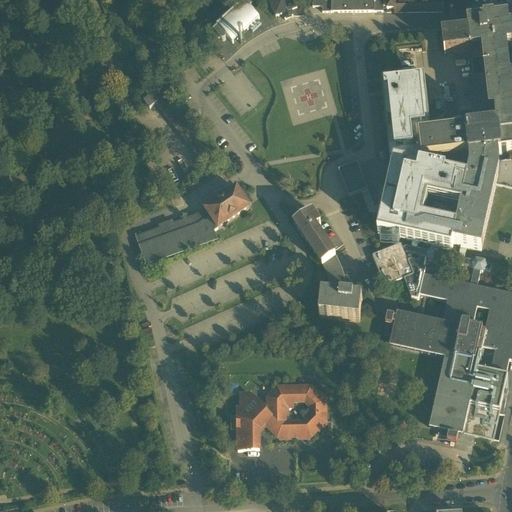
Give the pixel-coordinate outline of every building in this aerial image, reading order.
[(269,0),(276,18),(282,16),(290,13),(298,10),(294,0),(269,0)] [(323,14),(383,13),(383,0),(312,0),(312,9),(323,9),(323,14)] [(394,13),(443,13),(443,9),(444,9),(444,6),(443,6),(443,2),(401,2),(401,0),(386,0),(386,10),(394,10),(394,13)] [(226,38),(225,37),(226,36),(233,44),(249,29),(252,33),(261,25),(258,21),(259,20),(244,3),(213,32),(216,35),(215,36),(219,39),(222,41),(224,41),(225,41),(226,40),(226,38)] [(292,18),(290,13),(282,16),(284,21),(292,18)] [(469,79),(473,114),(474,123),(475,131),(467,132),(467,129),(457,130),(431,133),(416,134),(420,164),(426,163),(426,165),(435,164),(435,162),(446,161),(464,159),(470,158),(471,167),(471,169),(462,208),(459,224),(454,246),(461,248),(467,249),(481,252),(498,177),(499,170),(499,164),(498,156),(511,154),(511,86),(511,78),(510,78),(507,46),(511,45),(511,36),(511,28),(509,28),(508,19),(494,20),(493,18),(484,19),(485,22),(468,23),(470,32),(443,35),(443,41),(442,41),(444,53),(471,50),(472,60),(479,59),(481,78),(474,79),(469,79)] [(479,59),(472,60),(474,79),(481,78),(479,59)] [(452,252),(454,246),(459,224),(443,220),(425,216),(428,200),(446,205),(462,208),(471,169),(471,167),(470,158),(464,159),(464,165),(447,167),(446,161),(435,162),(435,164),(426,165),(426,163),(420,164),(416,134),(431,133),(424,78),(382,83),(391,165),(394,165),(385,204),(382,218),(378,235),(382,236),(400,240),(412,243),(418,244),(452,252)] [(155,105),(169,122),(178,115),(152,82),(139,93),(145,101),(143,102),(149,109),(155,105)] [(459,124),(474,123),(473,114),(458,115),(459,124)] [(178,134),(187,127),(178,115),(169,122),(178,134)] [(178,134),(203,166),(212,159),(187,127),(178,134)] [(368,191),(357,164),(339,172),(349,198),(361,194),(367,191),(368,191)] [(205,212),(218,231),(250,209),(249,208),(244,201),(241,197),(240,195),(237,190),(215,205),(214,204),(209,208),(210,209),(205,212)] [(376,217),(377,210),(374,210),(367,191),(361,194),(369,215),(376,217)] [(253,205),(249,198),(244,201),(249,208),(253,205)] [(376,217),(382,218),(385,204),(379,202),(377,210),(376,217)] [(462,208),(446,205),(443,220),(459,224),(462,208)] [(214,233),(218,231),(205,212),(204,213),(199,216),(196,217),(173,226),(168,227),(167,226),(161,229),(161,230),(136,239),(146,265),(217,241),(214,233)] [(322,267),(323,267),(336,259),(336,258),(316,229),(321,226),(312,213),(294,226),(322,267)] [(399,248),(400,240),(382,236),(380,244),(399,248)] [(393,285),(404,280),(413,277),(408,262),(405,255),(403,250),(401,246),(373,257),(382,282),(381,285),(391,289),(393,285)] [(403,250),(405,255),(407,254),(420,257),(426,258),(428,259),(429,262),(435,263),(437,261),(473,269),(474,272),(471,286),(477,288),(481,273),(483,274),(485,271),(490,273),(491,267),(486,266),(485,263),(477,261),(474,263),(464,261),(459,260),(444,257),(438,255),(438,252),(437,252),(432,251),(431,251),(429,253),(417,250),(411,249),(407,248),(403,250)] [(464,261),(467,249),(461,248),(459,260),(464,261)] [(426,258),(420,257),(419,263),(411,261),(408,262),(413,277),(404,280),(411,299),(419,301),(420,297),(419,296),(424,276),(426,269),(424,269),(426,258)] [(330,289),(330,298),(345,299),(346,289),(344,278),(341,268),(336,259),(323,267),(326,275),(329,282),(330,289)] [(471,286),(424,276),(419,296),(420,297),(448,303),(442,325),(401,315),(398,325),(401,326),(400,329),(398,329),(394,345),(450,357),(434,427),(464,434),(470,406),(478,370),(483,350),(489,352),(494,353),(495,353),(494,359),(510,363),(511,351),(511,295),(477,288),(471,286)] [(362,301),(345,299),(330,298),(322,297),(319,318),(327,319),(327,320),(360,324),(362,301)] [(398,325),(401,315),(397,314),(396,318),(395,318),(393,324),(390,338),(392,338),(390,348),(445,360),(430,430),(439,432),(438,434),(453,437),(458,438),(459,437),(463,438),(464,434),(434,427),(450,357),(394,345),(398,329),(400,329),(401,326),(398,325)] [(150,327),(137,330),(141,347),(154,344),(150,327)] [(490,374),(506,378),(506,377),(510,363),(494,359),(491,373),(490,374)] [(491,373),(478,370),(470,406),(500,413),(505,392),(508,393),(508,378),(508,377),(506,377),(506,378),(490,374),(491,373)] [(266,412),(271,418),(264,426),(278,439),(311,439),(326,424),(326,404),(311,410),(311,412),(309,412),(303,418),(307,422),(305,424),(297,424),(292,424),(286,425),(285,423),(284,418),(287,418),(287,410),(293,410),(293,404),(297,404),(305,404),(311,389),(277,389),(268,399),(268,403),(270,405),(267,409),(264,409),(266,411),(266,412)] [(326,404),(311,389),(305,404),(311,410),(326,404)] [(257,433),(264,426),(271,418),(266,412),(266,411),(264,409),(249,394),(241,394),(241,409),(238,409),(238,420),(233,420),(233,426),(233,430),(238,430),(238,453),(252,453),(252,452),(260,452),(259,436),(257,433)] [(458,438),(457,445),(457,447),(473,450),(475,440),(463,438),(459,437),(458,438)]
